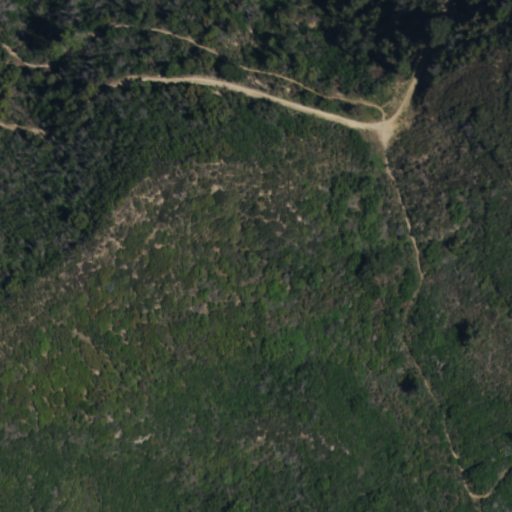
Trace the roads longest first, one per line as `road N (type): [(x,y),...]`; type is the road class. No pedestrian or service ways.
road 1 (track): [(423,70),(371,136),(331,90),(169,30),(126,21),(38,70),(0,38)]
road 2 (track): [(371,136),(351,138),(257,86),(206,73),(123,76),(64,122),(37,131),(0,117)]
